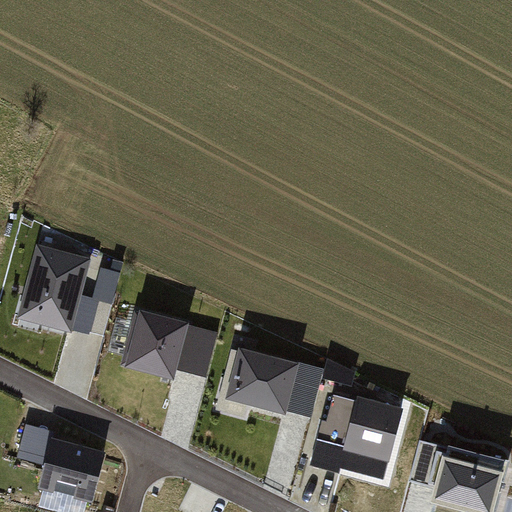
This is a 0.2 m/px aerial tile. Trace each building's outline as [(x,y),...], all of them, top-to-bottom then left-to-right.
[(21,315),(71,329),(89,261),(39,247),(21,315)] [(130,365),(174,377),(187,325),(143,314),(130,365)] [(228,397),(284,413),(297,367),(241,352),(228,397)] [(347,448),(389,460),(402,411),(360,400),(347,448)] [(41,488),(93,501),(105,456),(53,442),(41,488)] [(433,504),(464,511),(492,511),(503,474),(446,458),(433,504)]
